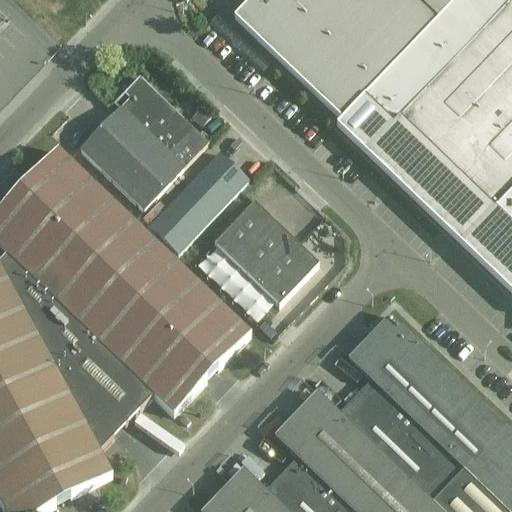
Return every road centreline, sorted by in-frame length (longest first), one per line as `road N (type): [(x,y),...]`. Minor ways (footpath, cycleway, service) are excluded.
road 1 (unclassified): [(393,257),(134,5)]
road 2 (unclassified): [(148,511),(393,257)]
road 3 (unclassified): [(0,140),(134,5)]
road 4 (unclassified): [(511,370),(393,257)]
